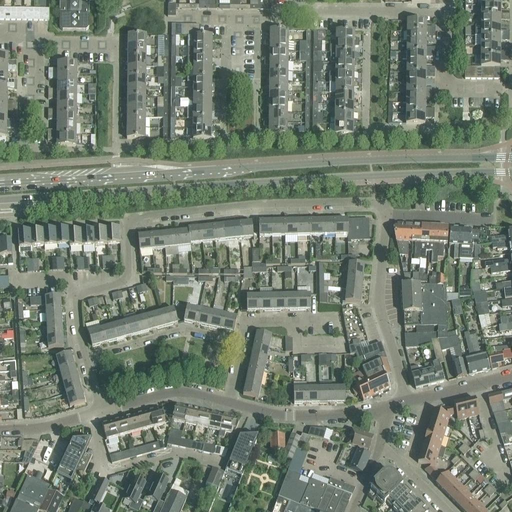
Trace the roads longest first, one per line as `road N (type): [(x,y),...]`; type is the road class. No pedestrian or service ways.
road 1 (tertiary): [(511,157),(0,184)]
road 2 (tertiary): [(0,200),(511,173)]
road 3 (residential): [(86,358),(79,296),(126,278),(128,228),(138,216),(366,201),(384,206),(386,215)]
road 4 (residential): [(406,401),(379,305),(386,215)]
road 5 (residential): [(224,464),(173,452),(108,470),(93,413)]
road 6 (residential): [(86,358),(183,329),(242,342)]
road 7 (residential): [(229,403),(281,415),(385,406)]
road 8 (residential): [(445,10),(292,7)]
road 9 (residential): [(445,10),(443,87),(510,88)]
road 10 (residential): [(100,411),(175,391),(229,403)]
